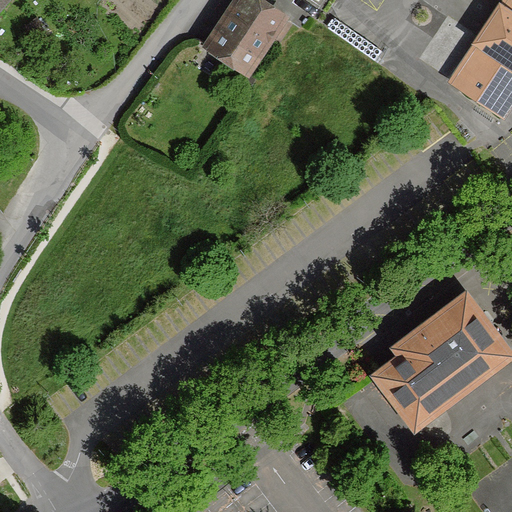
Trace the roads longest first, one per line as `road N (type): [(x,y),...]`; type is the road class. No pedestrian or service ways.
road 1 (unclassified): [(511,210),(108,511)]
road 2 (unclassified): [(0,76),(80,136),(0,273)]
